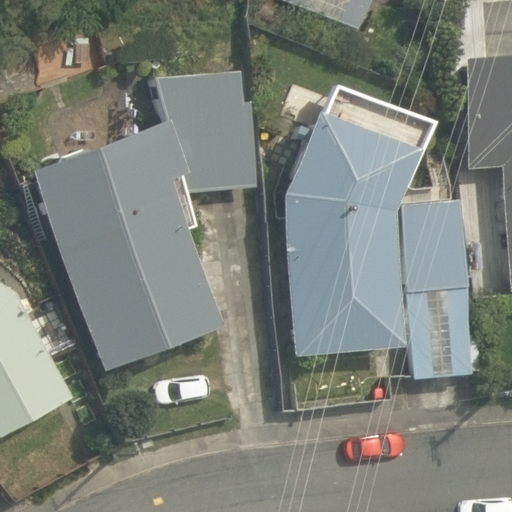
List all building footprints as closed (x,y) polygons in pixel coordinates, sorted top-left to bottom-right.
[(465,168),(498,165),(506,287),(511,286),(511,51),(459,56),(465,168)] [(164,118),(29,167),(101,368),(220,324),(186,229),(195,226),(182,193),(253,187),(248,100),(240,101),(238,69),(151,76),(164,118)] [(401,345),(391,207),(416,146),(314,108),(279,192),(292,355),(401,345)] [(456,199),(396,205),(411,379),(470,373),(456,199)] [(12,289),(0,281),(0,434),(70,396),(23,311),(29,308),(22,296),(16,299),(12,289)]
